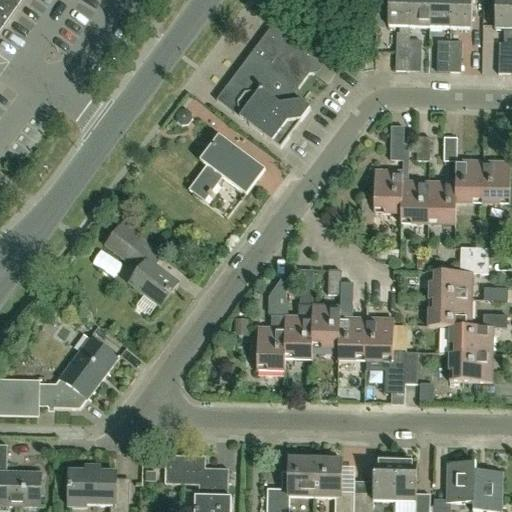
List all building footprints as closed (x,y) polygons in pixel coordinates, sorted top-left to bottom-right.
[(0,0),(0,35),(25,0),(0,0)] [(409,73),(409,53),(410,42),(410,29),(410,0),(388,0),(388,29),(401,29),(401,35),(397,35),(396,73),(409,73)] [(430,30),(431,0),(410,0),(410,29),(430,30)] [(451,0),(431,0),(430,30),(451,30),(451,0)] [(472,0),(451,0),(451,30),(472,31),(472,0)] [(498,75),(511,75),(511,0),(496,0),(495,31),(504,31),(504,45),(498,45),(498,75)] [(273,27),(217,101),(281,149),(310,109),(300,102),(299,89),(310,75),(318,74),(324,65),(273,27)] [(422,43),(410,42),(409,53),(421,54),(422,43)] [(437,74),(450,74),(451,43),(438,43),(437,74)] [(450,74),(462,74),(462,44),(451,43),(450,74)] [(401,217),(401,227),(428,227),(430,185),(408,184),(409,145),(404,145),(404,128),(391,128),(390,164),(403,164),(402,174),(401,217)] [(206,204),(224,179),(246,195),(264,172),(220,139),(203,162),(209,167),(190,192),(206,204)] [(417,162),(429,163),(430,139),(417,139),(417,162)] [(443,163),(456,164),(457,140),(444,140),(443,163)] [(456,164),(455,185),(455,206),(482,207),(483,164),(456,164)] [(483,164),(482,207),(509,207),(510,165),(483,164)] [(375,216),(401,217),(402,174),(375,173),(375,201),(362,201),(361,225),(374,225),(375,216)] [(455,185),(430,185),(428,227),(455,228),(455,206),(455,185)] [(129,220),(108,248),(127,262),(142,273),(131,287),(144,297),(136,307),(149,317),(157,307),(162,310),(173,296),(170,293),(177,284),(154,266),(162,256),(137,236),(142,230),(129,220)] [(461,250),(460,262),(488,263),(488,251),(461,250)] [(429,301),(472,303),(473,275),(488,276),(488,263),(460,262),(460,275),(429,274),(429,301)] [(286,373),(286,361),(312,361),(314,307),(315,272),(301,272),(300,307),(299,307),(299,319),(286,318),(285,373),(286,373)] [(328,297),(341,297),(342,284),(342,273),(328,272),(328,297)] [(257,372),(285,373),(286,318),(287,281),(282,281),(270,298),(269,315),(274,318),(274,330),(258,330),(257,372)] [(341,297),(341,308),(353,309),(354,285),(342,284),(341,297)] [(484,290),(484,303),(508,303),(508,291),(484,290)] [(471,329),(472,303),(429,301),(428,328),(450,329),(471,329)] [(313,347),(339,348),(340,320),(341,308),(314,307),(312,361),(313,361),(313,347)] [(450,329),(450,356),(492,357),(493,330),(507,330),(507,317),(483,317),(483,329),(471,329),(450,329)] [(339,348),(339,362),(365,363),(367,321),(340,320),(339,348)] [(394,321),(367,321),(365,363),(393,364),(393,385),(405,386),(406,354),(393,353),(394,321)] [(82,412),(119,363),(91,342),(57,387),(39,387),(39,385),(0,383),(0,417),(40,419),(40,408),(50,408),(49,411),(82,412)] [(419,354),(406,354),(405,386),(418,386),(419,354)] [(492,357),(450,356),(449,383),(491,385),(492,357)] [(8,476),(8,448),(0,448),(0,485),(1,486),(1,508),(41,509),(42,477),(8,476)] [(228,511),(229,472),(223,472),(206,471),(207,460),(167,459),(166,487),(201,488),(200,511),(228,511)] [(289,511),(289,499),(315,499),(316,461),(290,460),(289,474),(282,473),(282,492),(267,491),(266,511),(289,511)] [(354,511),(355,494),(340,494),(341,462),(316,461),(315,499),(335,500),(334,511),(354,511)] [(355,484),(355,494),(354,511),(372,511),(373,503),(395,504),(397,464),(374,463),(373,484),(355,484)] [(417,465),(397,464),(395,504),(415,504),(415,511),(429,511),(430,497),(416,496),(417,465)] [(452,511),(452,505),(475,506),(476,474),(476,466),(448,465),(447,500),(435,500),(434,511),(452,511)] [(130,511),(131,486),(118,486),(118,476),(101,475),(102,471),(87,470),(87,475),(71,475),(70,510),(88,510),(88,504),(112,504),(111,511),(130,511)] [(502,511),(503,475),(476,474),(475,506),(474,511),(502,511)]
